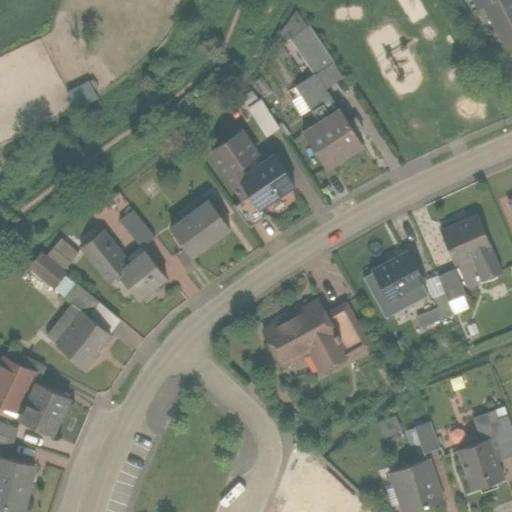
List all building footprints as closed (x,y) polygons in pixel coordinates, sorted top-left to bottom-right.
[(465,0),(470,9),(473,8),(486,0),(465,0)] [(486,0),(473,8),(496,51),(511,42),(511,5),(509,0),(486,0)] [(291,88),(316,127),(338,113),(324,90),(341,80),(308,28),(307,29),(295,13),(280,34),(287,44),(289,43),(311,76),(291,88)] [(73,92),(83,108),(104,95),(93,79),(73,92)] [(268,134),(281,129),(269,99),(255,104),(268,134)] [(316,127),(304,135),(330,174),(364,152),(338,113),(316,127)] [(242,141),(217,158),(257,221),(298,194),(276,160),(260,170),(242,141)] [(212,202),(169,233),(193,265),(234,235),(222,219),(226,216),(223,211),(220,214),(212,202)] [(511,202),(501,208),(511,231),(511,202)] [(120,222),(141,247),(153,237),(132,212),(120,222)] [(501,272),(490,251),(493,250),(478,217),(438,236),(453,268),(464,263),(475,285),(501,272)] [(103,230),(79,247),(105,284),(112,279),(129,303),(140,295),(144,301),(158,291),(154,285),(163,278),(141,247),(124,259),(103,230)] [(42,254),(30,268),(63,294),(70,284),(62,277),(80,254),(61,239),(46,258),(42,254)] [(407,255),(369,274),(384,301),(421,282),(407,255)] [(424,287),(421,282),(384,301),(369,274),(360,279),(382,320),(429,296),(424,287)] [(449,274),(424,287),(429,296),(436,311),(416,321),(422,333),(467,309),(449,274)] [(44,338),(79,367),(119,320),(75,284),(70,284),(63,294),(62,298),(71,305),(44,338)] [(317,302),(257,336),(276,370),(296,359),(310,383),(341,365),(326,340),(336,335),(325,315),(317,302)] [(336,335),(326,340),(341,365),(367,350),(341,306),(325,315),(336,335)] [(0,362),(0,411),(11,417),(25,386),(30,376),(0,362)] [(25,386),(11,417),(8,423),(45,440),(62,403),(25,386)] [(492,414),(469,422),(478,445),(486,442),(495,465),(511,458),(511,439),(505,421),(496,425),(492,414)] [(392,421),(376,429),(382,443),(399,434),(392,421)] [(0,457),(7,459),(14,429),(0,425),(0,457)] [(427,427),(412,433),(422,458),(438,451),(427,427)] [(495,465),(486,442),(478,445),(452,455),(467,494),(473,491),(476,499),(495,492),(492,486),(502,482),(495,465)] [(16,511),(26,466),(0,460),(0,508),(3,509),(15,511),(16,511)] [(424,462),(386,477),(399,511),(416,511),(440,503),(424,462)] [(311,511),(286,502),(282,511),(311,511)]
